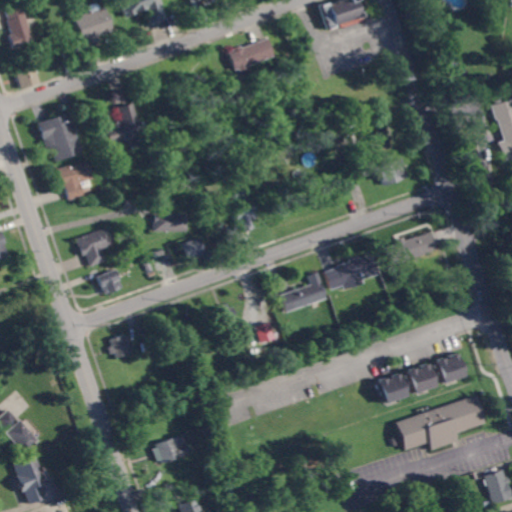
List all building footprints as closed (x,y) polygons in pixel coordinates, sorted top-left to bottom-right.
[(155,0),(162,20),(147,25),(143,11),(123,18),(120,10),(119,11),(115,0),(155,0)] [(352,0),(357,16),(330,25),(331,27),(324,29),(316,6),(323,3),(324,5),(339,0),(352,0)] [(97,9),(101,7),(110,33),(95,38),(97,43),(81,49),(70,18),(86,13),(85,9),(86,6),(92,4),(96,5),(97,9)] [(12,49),(7,35),(10,34),(5,21),(7,20),(4,12),(20,6),(32,43),(12,49)] [(231,71),(225,53),(264,39),(271,57),(231,71)] [(20,88),(14,71),(32,65),(38,82),(20,88)] [(458,77),(455,70),(463,68),(465,75),(458,77)] [(511,108),(511,159),(500,163),(494,143),(499,141),(488,106),(509,99),(511,108)] [(131,133),(126,135),(127,139),(105,146),(99,127),(105,125),(105,123),(114,120),(115,122),(118,121),(114,108),(128,103),(133,119),(127,120),(131,133)] [(81,152),(54,162),(49,147),(45,149),(36,124),(66,113),(81,152)] [(325,145),(321,129),(336,125),(341,140),(325,145)] [(361,155),(358,146),(361,145),(358,134),(380,127),(386,147),(361,155)] [(379,185),(377,178),(372,180),(368,168),(398,158),(404,177),(379,185)] [(79,189),(81,197),(67,201),(63,187),(59,188),(54,169),(85,161),(90,179),(87,180),(89,186),(79,189)] [(330,198),(327,191),(332,188),(335,195),(330,198)] [(238,198),(246,195),(255,217),(248,220),(252,228),(238,233),(224,198),(236,193),(238,198)] [(170,213),(185,213),(185,231),(151,232),(151,213),(155,213),(155,200),(170,200),(170,213)] [(98,249),(102,261),(87,266),(83,255),(80,256),(77,247),(76,247),(73,239),(104,228),(110,244),(98,249)] [(433,250),(386,264),(381,247),(394,243),(393,240),(400,237),(401,240),(427,232),(433,250)] [(185,259),(180,244),(196,239),(201,254),(185,259)] [(375,274),(360,280),(361,283),(341,290),(340,286),(328,290),(322,271),(334,267),(333,265),(346,261),(346,259),(355,256),(356,258),(368,254),(375,274)] [(156,273),(151,260),(161,256),(166,269),(156,273)] [(101,294),(94,276),(111,269),(119,287),(101,294)] [(283,312),(277,295),(307,284),(304,276),(314,272),(323,298),(283,312)] [(226,308),(230,307),(238,329),(230,331),(229,327),(222,330),(222,327),(218,329),(216,324),(209,326),(206,316),(216,312),(214,307),(224,304),(226,308)] [(251,325),(255,342),(270,338),(265,321),(251,325)] [(113,357),(111,353),(107,354),(105,347),(109,346),(107,340),(123,335),(129,352),(113,357)] [(142,352),(140,344),(149,342),(151,349),(142,352)] [(462,376),(441,383),(434,361),(442,358),(443,360),(446,358),(446,357),(455,354),(462,376)] [(433,386),(411,393),(404,371),(413,368),(414,370),(417,369),(417,367),(426,364),(433,386)] [(397,371),(388,374),(389,377),(385,378),(384,375),(375,379),(382,398),(384,401),(406,394),(397,371)] [(391,421),(400,450),(424,442),(426,449),(453,440),(451,432),(482,422),(473,394),(391,421)] [(17,453),(10,445),(7,442),(0,433),(0,431),(1,431),(0,429),(0,413),(5,409),(14,419),(23,430),(31,440),(32,441),(17,453)] [(179,445),(184,444),(187,454),(160,463),(159,460),(155,461),(153,456),(153,455),(151,449),(155,448),(154,445),(177,437),(179,445)] [(40,498),(25,504),(20,491),(18,492),(14,483),(16,482),(15,479),(14,477),(10,465),(32,456),(38,472),(40,475),(41,476),(42,479),(42,481),(42,482),(35,485),(35,487),(40,498)] [(490,504),(489,501),(481,476),(499,470),(499,471),(503,480),(504,482),(509,497),(490,504)] [(202,501),(200,494),(207,491),(209,498),(202,501)] [(177,511),(175,505),(192,499),(196,511),(177,511)]
